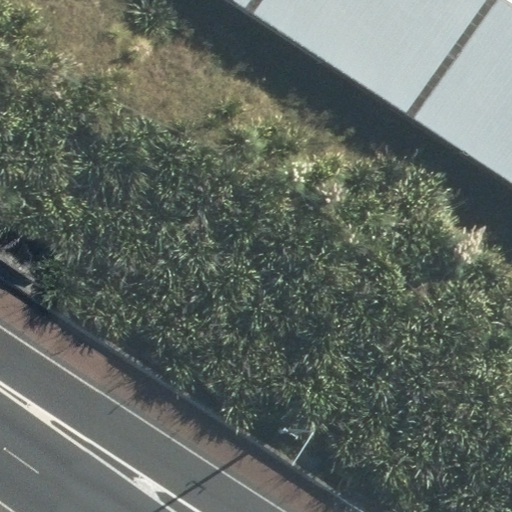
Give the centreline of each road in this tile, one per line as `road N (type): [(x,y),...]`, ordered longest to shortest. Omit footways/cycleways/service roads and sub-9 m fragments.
road 1 (motorway): [(0,356),(245,511)]
road 2 (motorway): [(0,440),(104,511)]
